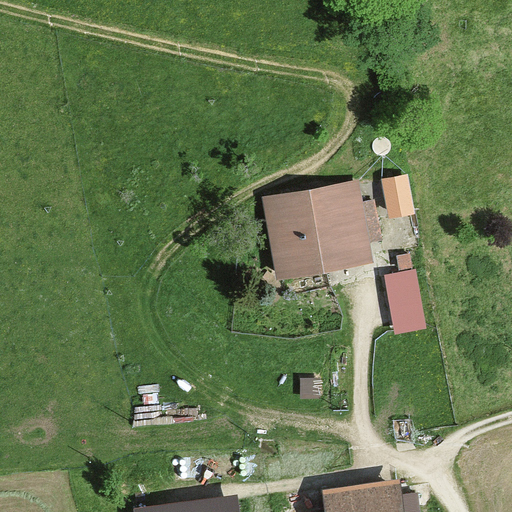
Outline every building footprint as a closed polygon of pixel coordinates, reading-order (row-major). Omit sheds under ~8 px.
[(406,180),(386,184),(392,214),(412,210),(406,180)] [(357,181),(264,197),(278,277),(374,260),(370,240),(382,238),(375,198),(360,200),(357,181)] [(402,271),(386,274),(394,326),(424,322),(414,257),(400,259),(402,271)] [(407,417),(401,416),(397,418),(395,422),(394,426),(397,430),(400,432),(406,432),(410,429),(411,424),(410,420),(407,417)] [(399,474),(325,488),(328,511),(406,511),(407,511),(421,509),(417,490),(403,493),(399,474)] [(241,511),(239,494),(135,509),(135,511),(241,511)]
